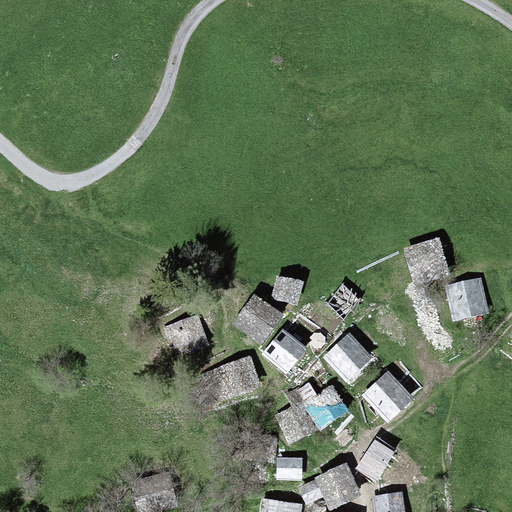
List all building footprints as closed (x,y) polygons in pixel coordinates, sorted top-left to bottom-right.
[(407,252),(416,281),(445,272),(436,243),(407,252)] [(301,284),(279,278),(274,296),(296,302),(301,284)] [(455,318),(485,311),(478,281),(448,288),(455,318)] [(279,315),(254,298),(236,324),(260,342),(279,315)] [(206,343),(196,317),(167,329),(177,355),(206,343)] [(303,350),(281,333),(265,353),(287,371),(303,350)] [(368,357),(348,337),(327,357),(347,378),(368,357)] [(257,387),(248,361),(206,376),(215,401),(257,387)] [(410,399),(387,375),(365,395),(388,420),(410,399)] [(344,411),(330,389),(306,405),(320,426),(344,411)] [(314,429),(302,406),(278,418),(290,441),(314,429)] [(392,453),(375,442),(359,467),(377,478),(392,453)] [(300,478),(299,460),(279,460),(279,478),(300,478)] [(357,495),(344,467),(300,488),(307,503),(324,495),(330,507),(357,495)] [(145,511),(174,505),(167,475),(133,484),(140,511),(145,511)] [(401,511),(399,495),(375,499),(376,511),(401,511)] [(297,511),(299,506),(264,502),(262,511),(297,511)]
